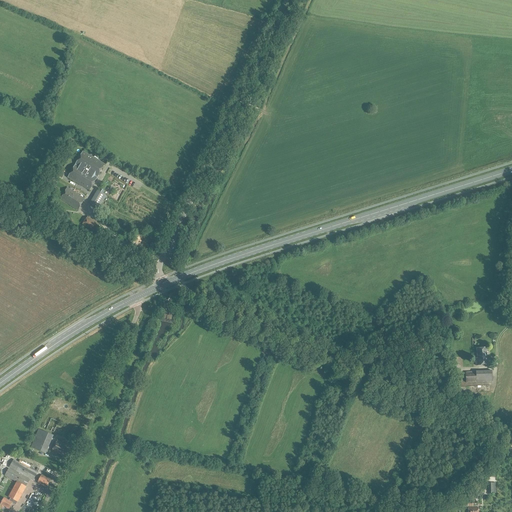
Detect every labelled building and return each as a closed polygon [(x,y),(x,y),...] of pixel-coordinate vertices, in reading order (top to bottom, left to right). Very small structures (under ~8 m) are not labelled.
[(84,152),(68,178),(89,190),(105,164),(84,152)] [(88,195),(90,192),(77,186),(75,190),(88,195)] [(78,210),(85,199),(68,188),(60,199),(78,210)] [(107,195),(97,190),(89,204),(98,210),(107,195)] [(93,233),(99,224),(88,216),(82,225),(93,233)] [(476,366),(490,364),(490,361),(488,361),(487,348),(477,349),(478,358),(476,358),(476,366)] [(476,382),(476,371),(466,372),(466,383),(476,382)] [(50,416),(62,419),(66,404),(53,401),(50,416)] [(53,432),(57,420),(49,418),(46,430),(53,432)] [(45,453),(50,434),(36,430),(30,449),(45,453)] [(65,458),(70,447),(57,440),(52,451),(65,458)] [(14,459),(9,468),(33,481),(38,473),(14,459)] [(30,480),(9,468),(5,476),(17,482),(26,487),(27,487),(26,487),(30,480)] [(51,480),(41,475),(37,483),(47,488),(51,480)] [(17,482),(8,497),(10,498),(16,501),(18,502),(26,487),(17,482)] [(482,485),(475,490),(478,494),(479,495),(481,495),(482,494),(482,492),(485,490),(485,489),(482,485)] [(2,501),(0,500),(0,507),(3,509),(5,506),(9,509),(13,503),(14,504),(16,501),(10,498),(9,501),(4,498),(3,501),(2,501)]
